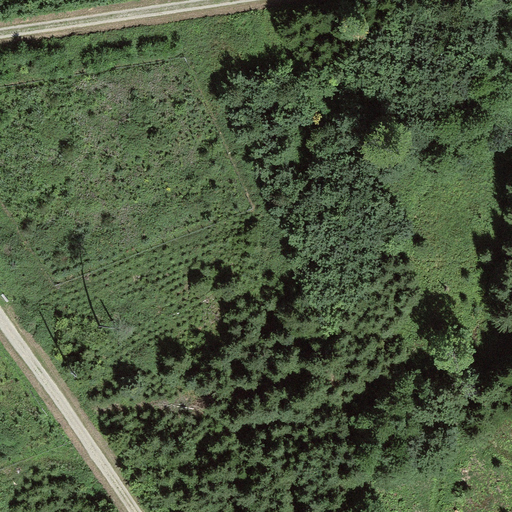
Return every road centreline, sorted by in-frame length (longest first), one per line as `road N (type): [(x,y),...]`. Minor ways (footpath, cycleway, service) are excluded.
road 1 (track): [(0,38),(264,0)]
road 2 (track): [(139,511),(0,317)]
